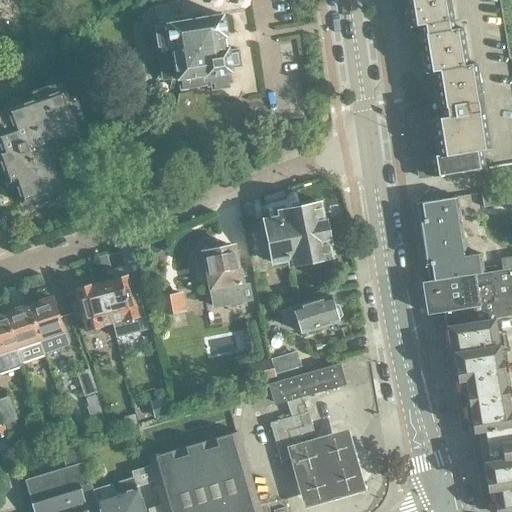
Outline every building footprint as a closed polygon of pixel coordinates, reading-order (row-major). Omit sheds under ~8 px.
[(499,0),(399,0),(404,27),(413,26),(420,73),(428,72),(435,118),(412,122),(421,179),(511,164),(511,57),(509,57),(499,0)] [(177,78),(179,89),(180,94),(177,94),(175,108),(155,128),(136,134),(134,149),(148,157),(156,149),(194,144),(238,126),(243,115),(236,104),(218,104),(217,99),(217,97),(195,97),(193,98),(190,92),(188,93),(187,89),(210,85),(210,90),(227,88),(227,84),(232,83),(230,68),(240,67),(237,50),(227,51),(221,15),(154,25),(162,80),(177,78)] [(54,38),(60,50),(68,46),(62,34),(54,38)] [(47,41),(53,53),(60,50),(54,38),(47,41)] [(45,57),(53,53),(47,41),(39,45),(45,57)] [(32,49),(38,61),(45,57),(39,45),(32,49)] [(24,52),(30,65),(38,61),(32,49),(24,52)] [(23,68),(30,65),(24,52),(17,56),(23,68)] [(15,72),(23,68),(17,56),(9,60),(15,72)] [(2,63),(8,76),(15,72),(9,60),(2,63)] [(79,132),(62,82),(34,92),(36,98),(6,108),(7,110),(0,112),(0,147),(0,149),(0,148),(0,162),(7,184),(14,181),(21,203),(65,188),(58,166),(65,164),(57,140),(79,132)] [(480,193),(483,207),(511,202),(511,178),(504,179),(506,189),(480,193)] [(429,283),(483,273),(480,255),(466,257),(457,198),(416,204),(428,282),(429,283)] [(279,217),(256,221),(253,203),(241,206),(244,224),(248,245),(327,229),(325,220),(323,220),(319,202),(316,203),(316,200),(299,203),(300,206),(278,211),(279,217)] [(327,229),(248,245),(253,272),(265,270),(263,261),(270,259),(271,263),(287,259),(288,265),(310,261),(311,264),(327,261),(326,258),(330,257),(326,239),(328,239),(327,229)] [(198,258),(194,263),(197,276),(201,280),(208,278),(210,288),(228,284),(229,290),(234,289),(236,302),(250,299),(248,285),(243,286),(240,269),(237,269),(232,246),(222,248),(222,246),(213,243),(204,245),(202,250),(204,257),(198,258)] [(511,256),(502,258),(504,270),(511,268),(511,256)] [(443,311),(446,328),(446,327),(492,319),(493,319),(511,315),(511,268),(483,273),(429,283),(428,282),(428,283),(421,284),(426,314),(443,311)] [(137,319),(137,318),(136,316),(138,316),(128,276),(101,283),(111,323),(124,319),(125,323),(128,324),(136,322),(137,319)] [(100,329),(100,328),(99,326),(111,323),(101,283),(74,290),(84,330),(87,329),(88,332),(91,334),(98,332),(100,329)] [(160,314),(185,309),(181,293),(156,298),(160,314)] [(337,322),(341,317),(338,305),(331,303),(329,296),(281,310),(284,321),(296,318),(301,333),(320,327),(322,335),(339,330),(337,322)] [(53,299),(28,307),(40,343),(44,354),(68,346),(53,299)] [(21,362),(44,354),(40,343),(28,307),(5,314),(17,351),(21,362)] [(0,374),(22,367),(21,362),(17,351),(5,314),(0,316),(0,374)] [(511,511),(511,437),(510,426),(493,319),(492,319),(446,327),(446,328),(448,344),(451,343),(459,396),(462,395),(466,421),(470,420),(471,432),(482,430),(484,446),(488,462),(482,463),(485,479),(490,478),(494,505),(496,504),(497,511),(511,511)] [(115,337),(119,351),(124,350),(121,335),(115,337)] [(113,353),(119,351),(115,337),(109,338),(113,353)] [(271,359),(274,374),(301,365),(297,351),(271,359)] [(250,381),(274,374),(271,359),(246,367),(250,381)] [(287,402),(299,398),(341,386),(335,365),(271,383),(278,404),(287,402)] [(96,393),(88,369),(75,374),(83,397),(96,393)] [(49,404),(59,401),(55,389),(45,392),(49,404)] [(239,405),(236,394),(214,401),(217,411),(239,405)] [(0,399),(0,417),(2,425),(6,435),(17,432),(13,421),(15,420),(7,397),(0,399)] [(299,446),(299,443),(298,439),(314,434),(307,413),(303,414),(299,398),(287,402),(291,418),(270,424),(280,461),(284,460),(301,455),(299,446)] [(260,511),(237,432),(235,432),(146,458),(161,511),(260,511)] [(284,460),(298,511),(359,494),(342,434),(299,446),(281,451),(284,460)] [(98,511),(92,490),(79,445),(61,450),(67,468),(25,480),(34,511),(98,511)] [(92,490),(98,511),(144,511),(137,487),(153,483),(148,467),(130,472),(132,478),(117,483),(120,493),(115,494),(112,484),(92,490)]
